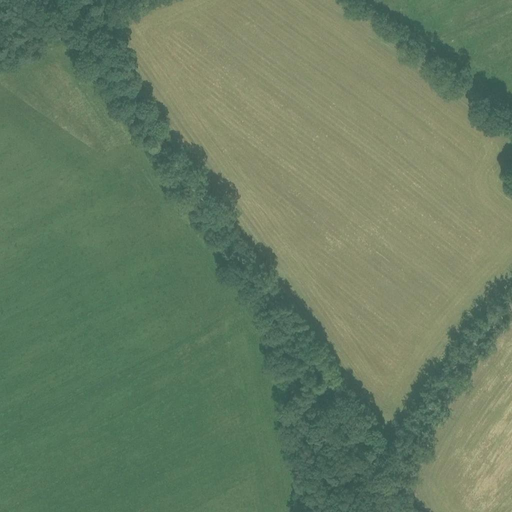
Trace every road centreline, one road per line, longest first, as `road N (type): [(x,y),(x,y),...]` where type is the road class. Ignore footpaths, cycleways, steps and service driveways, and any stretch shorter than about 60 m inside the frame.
road 1 (track): [(389,474),(109,69),(43,0)]
road 2 (track): [(511,305),(389,474)]
